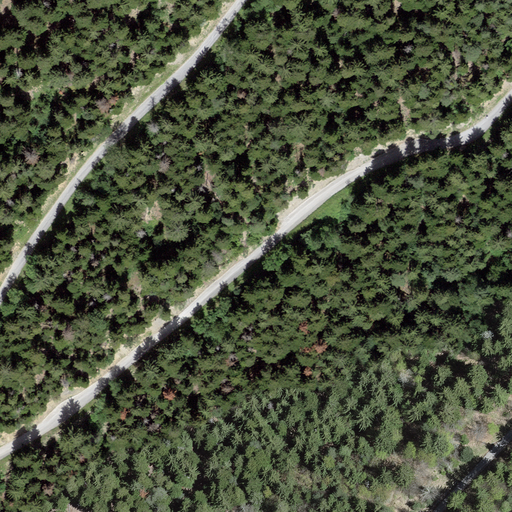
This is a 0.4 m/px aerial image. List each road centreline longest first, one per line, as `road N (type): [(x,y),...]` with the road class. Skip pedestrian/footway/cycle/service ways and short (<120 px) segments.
road 1 (unclassified): [(0,454),(91,395),(343,183),(418,147),(474,136),(511,97)]
road 2 (unclassified): [(243,0),(82,176),(0,298)]
